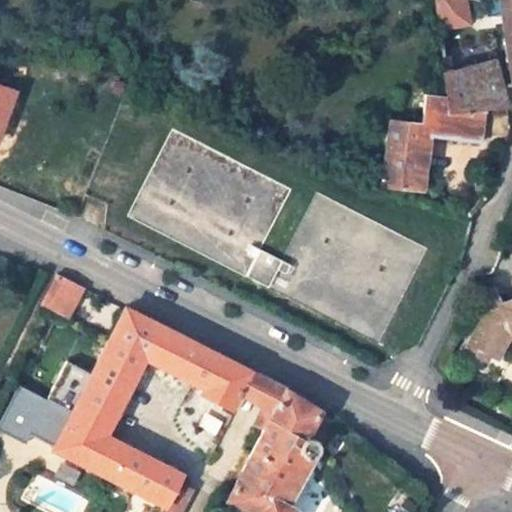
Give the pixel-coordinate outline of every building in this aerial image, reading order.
[(429,0),(441,72),(489,61),(479,0),(429,0)] [(511,0),(500,0),(511,75),(511,0)] [(502,92),(494,60),(489,61),(441,72),(445,97),(447,110),(481,108),(506,107),(502,92)] [(0,124),(12,90),(2,86),(0,85),(0,124)] [(417,189),(423,132),(430,133),(478,140),(481,108),(447,110),(445,97),(424,94),(420,123),(389,120),(382,185),(417,189)] [(124,216),(247,277),(249,275),(268,284),(267,286),(376,342),(424,247),(316,192),(297,229),(281,260),(260,251),(295,181),(174,120),(124,216)] [(424,189),(430,133),(423,132),(417,189),(424,189)] [(58,273),(42,303),(65,315),(81,284),(58,273)] [(511,299),(483,310),(461,354),(477,362),(480,355),(496,363),(508,338),(511,336),(511,299)] [(238,391),(264,405),(271,409),(282,388),(267,379),(249,370),(124,307),(91,373),(68,360),(48,397),(72,409),(53,447),(164,503),(162,506),(172,511),(183,511),(192,495),(192,491),(191,488),(190,487),(178,479),(180,473),(104,432),(143,356),(202,386),(201,390),(230,406),(238,391)] [(271,409),(264,405),(255,422),(264,427),(221,511),(291,511),(294,508),(286,502),(316,446),(316,442),(315,438),(313,436),(310,434),(306,434),(303,435),(317,409),(282,388),(271,409)] [(72,409),(48,397),(31,430),(55,442),(72,409)] [(313,436),(315,438),(328,416),(317,409),(303,435),(306,434),(310,434),(313,436)]
